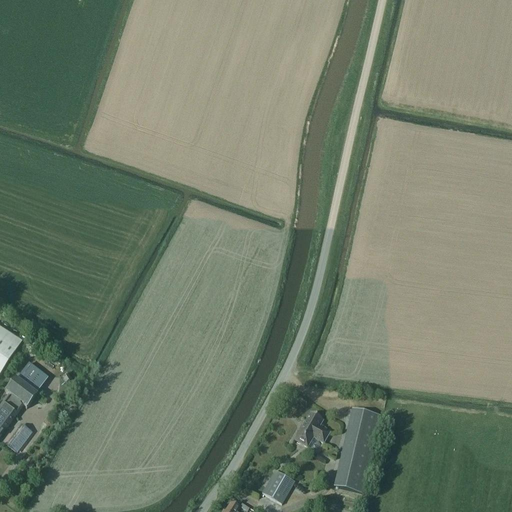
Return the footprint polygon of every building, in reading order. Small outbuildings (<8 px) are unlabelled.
[(0,375),(21,344),(0,330),(0,375)] [(0,407),(0,437),(23,407),(26,410),(36,397),(35,396),(47,380),(28,365),(16,381),(15,380),(5,394),(9,397),(0,407)] [(381,418),(356,412),(337,490),(363,496),(381,418)] [(293,441),(307,449),(313,439),(323,445),(329,434),(319,429),(322,422),(310,415),(301,430),(300,429),(293,441)] [(7,447),(15,453),(30,433),(21,427),(7,447)] [(275,473),(262,495),(281,506),(294,484),(275,473)] [(247,511),(249,510),(241,505),(240,508),(231,503),(224,511),(223,511),(222,511),(247,511)]
